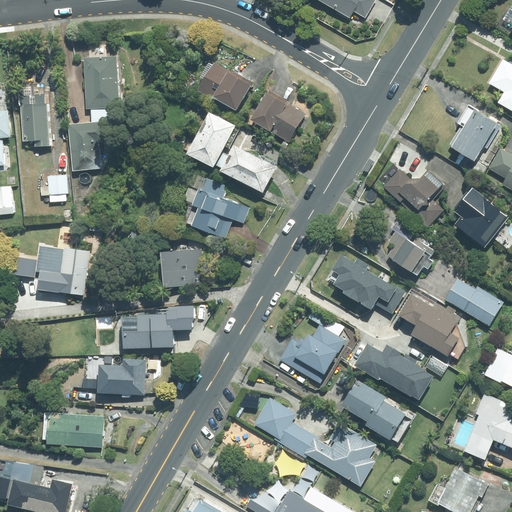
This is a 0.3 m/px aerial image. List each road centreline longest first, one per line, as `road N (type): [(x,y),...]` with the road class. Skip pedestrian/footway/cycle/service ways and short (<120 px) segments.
road 1 (secondary): [(138,511),(372,108)]
road 2 (unknown): [(0,310),(262,298)]
road 3 (residential): [(270,29),(390,78)]
road 4 (residential): [(372,108),(270,29)]
